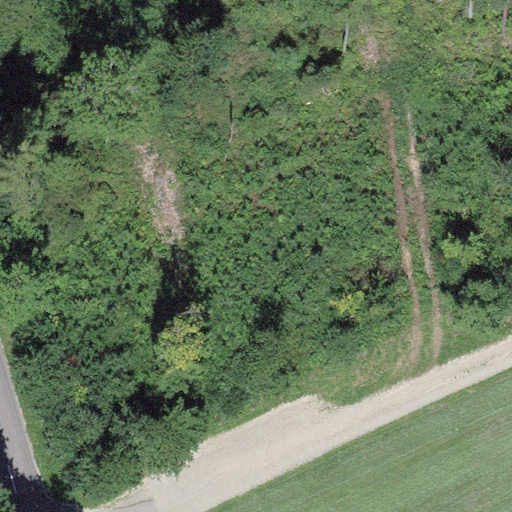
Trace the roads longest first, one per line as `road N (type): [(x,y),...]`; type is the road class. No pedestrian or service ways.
road 1 (track): [(511,355),(172,511)]
road 2 (tertiary): [(31,511),(0,368)]
